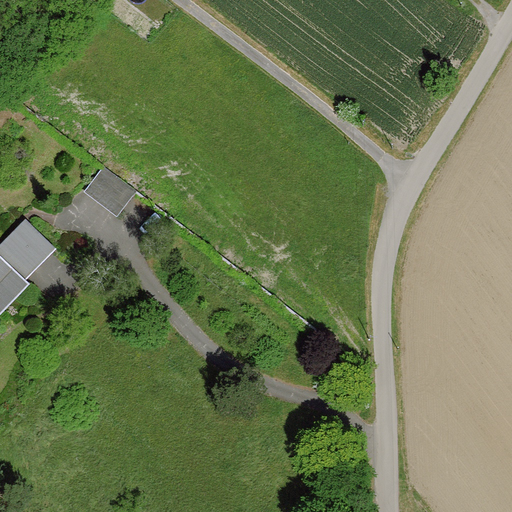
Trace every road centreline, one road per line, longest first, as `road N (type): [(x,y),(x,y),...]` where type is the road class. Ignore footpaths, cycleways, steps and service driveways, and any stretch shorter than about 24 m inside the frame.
road 1 (unclassified): [(389,511),(384,273),(413,183)]
road 2 (unclassified): [(413,183),(183,0)]
road 3 (unclassified): [(413,183),(511,21)]
